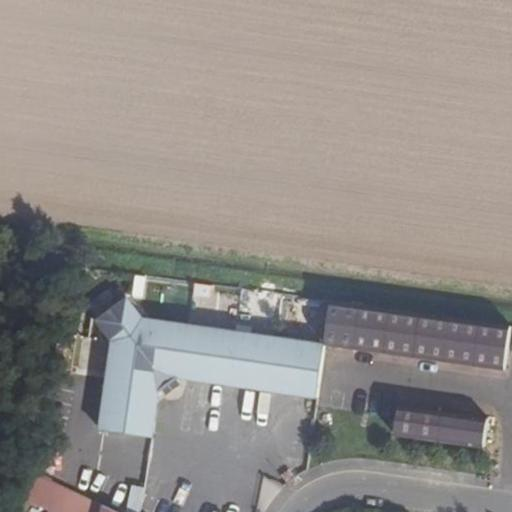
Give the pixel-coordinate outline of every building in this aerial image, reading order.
[(160,392),(181,378),(320,399),(329,347),(145,322),(128,300),(98,321),(115,344),(101,431),(153,438),(160,392)] [(511,328),(511,326),(335,301),(329,347),(506,372),(511,328)] [(491,421),(402,409),(398,439),(487,450),(491,421)] [(60,466),(61,482),(79,480),(77,465),(60,466)] [(41,479),(34,508),(49,511),(80,511),(86,490),(41,479)]
